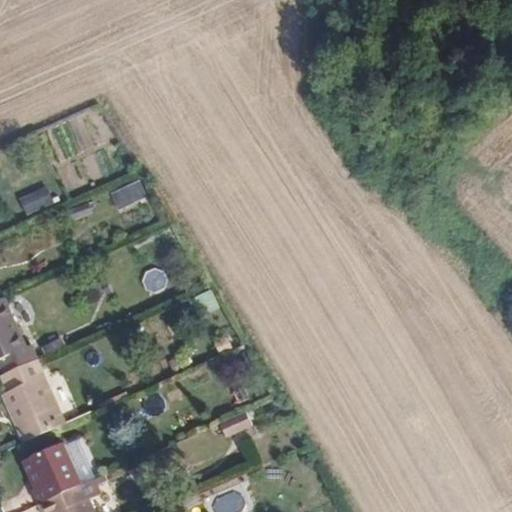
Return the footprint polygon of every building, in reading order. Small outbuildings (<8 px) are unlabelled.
[(26,214),(54,207),(50,190),(22,197),(26,214)] [(142,277),(151,294),(169,285),(160,267),(142,277)] [(197,297),(204,315),(219,309),(213,291),(197,297)] [(12,297),(0,302),(0,364),(4,374),(46,355),(41,343),(34,345),(12,297)] [(53,371),(46,355),(4,374),(30,441),(72,422),(48,374),(53,371)] [(225,437),(252,430),(248,412),(221,419),(225,437)] [(42,503),(86,484),(68,443),(30,460),(42,486),(36,489),(42,503)] [(98,511),(92,498),(79,505),(73,490),(42,503),(46,511),(98,511)] [(215,496),(216,511),(244,511),(242,493),(215,496)]
